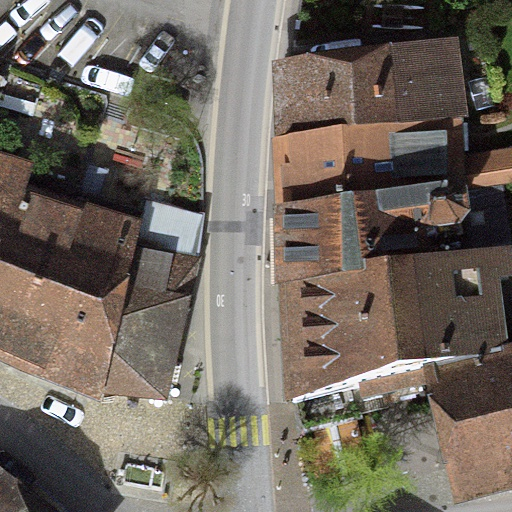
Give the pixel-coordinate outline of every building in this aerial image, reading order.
[(284,141),(463,120),(453,48),(281,72),(284,141)] [(289,218),(465,188),(463,120),(284,141),(289,218)] [(0,357),(26,370),(101,397),(164,395),(202,213),(142,198),(136,215),(43,184),(46,164),(0,151),(0,357)] [(289,285),(489,258),(465,188),(289,218),(289,285)] [(489,258),(289,285),(294,404),(435,361),(497,356),(489,258)] [(511,480),(511,363),(450,378),(459,493),(511,480)] [(0,511),(42,511),(0,477),(0,511)]
